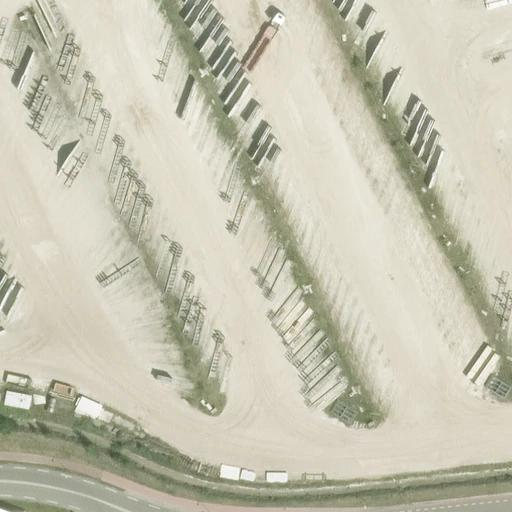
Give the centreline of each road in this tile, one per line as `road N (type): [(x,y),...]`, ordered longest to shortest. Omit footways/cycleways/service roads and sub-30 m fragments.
road 1 (unknown): [(463,427),(255,0)]
road 2 (unknown): [(297,430),(193,420),(156,405),(107,363),(0,122)]
road 3 (unknown): [(297,430),(109,0)]
road 4 (unknown): [(403,0),(511,216)]
road 5 (unknown): [(463,427),(297,430)]
road 6 (tertiary): [(0,480),(64,489),(128,511)]
